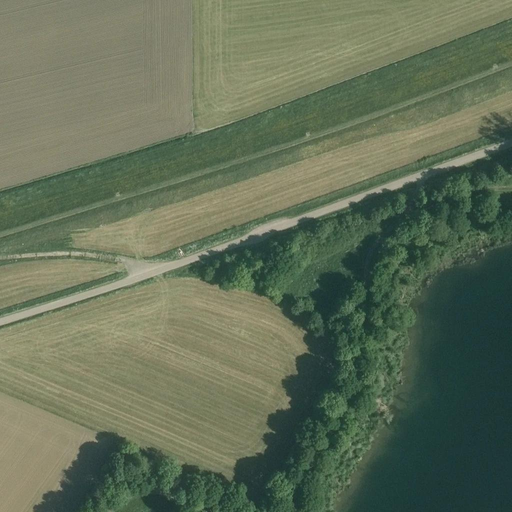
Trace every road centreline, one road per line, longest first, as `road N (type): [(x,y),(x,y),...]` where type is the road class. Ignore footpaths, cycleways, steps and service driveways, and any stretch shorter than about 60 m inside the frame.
road 1 (unclassified): [(0,323),(511,143)]
road 2 (track): [(146,277),(125,263),(85,256),(0,259)]
